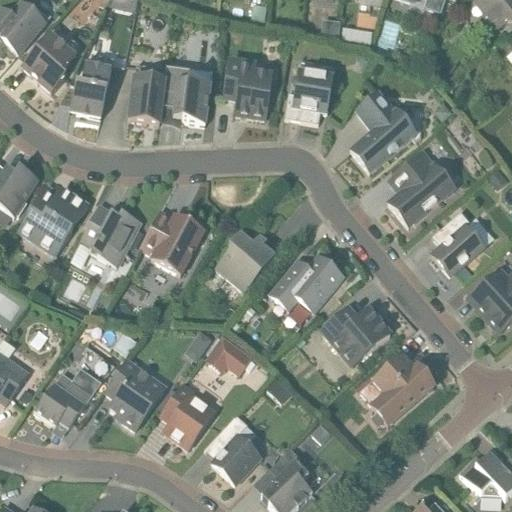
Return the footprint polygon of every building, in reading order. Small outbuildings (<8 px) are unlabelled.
[(395,0),(409,5),(411,0),(428,0),(425,10),(439,15),(443,0),(395,0)] [(479,22),(490,37),(511,20),(511,0),(480,0),(473,5),(483,19),(479,22)] [(0,24),(0,53),(5,48),(17,59),(44,29),(50,22),(37,11),(31,17),(21,8),(10,20),(3,28),(0,24)] [(250,25),(264,27),(266,9),(252,8),(250,25)] [(340,46),(355,48),(357,34),(342,32),(340,46)] [(49,39),(20,71),(30,80),(37,86),(51,98),(65,82),(61,78),(71,67),(75,62),(76,60),(77,58),(77,56),(77,54),(77,52),(76,50),(75,49),(74,47),(72,46),(71,45),(69,44),(67,44),(65,44),(63,44),(61,44),(59,45),(58,47),(49,39)] [(71,108),(69,116),(76,118),(100,123),(111,76),(113,64),(91,59),(88,71),(86,70),(84,70),(80,90),(75,89),(71,108)] [(254,70),(228,66),(223,104),(236,106),(234,120),(264,124),(270,82),(253,79),(254,70)] [(162,94),(159,121),(171,123),(182,124),(181,126),(204,130),(209,91),(186,88),(187,76),(165,73),(163,86),(162,94)] [(287,100),(284,123),(299,126),(318,129),(318,128),(313,127),(315,117),(319,118),(326,119),(332,82),(296,77),(292,102),(288,102),(289,100),(287,100)] [(133,82),(128,126),(158,130),(158,128),(159,121),(162,94),(163,86),(133,82)] [(414,139),(395,116),(393,117),(377,98),(355,116),(371,136),(349,155),(369,177),(414,139)] [(393,181),(386,187),(397,199),(387,208),(407,232),(446,200),(453,193),(443,181),(433,169),(432,170),(421,157),(393,181)] [(26,207),(23,205),(35,186),(36,186),(36,185),(18,173),(16,177),(6,171),(4,174),(0,170),(0,213),(12,222),(14,218),(18,220),(26,207)] [(497,173),(487,180),(497,194),(507,186),(497,173)] [(72,236),(70,235),(86,210),(61,194),(54,206),(41,198),(17,235),(56,260),(72,236)] [(97,211),(80,245),(92,252),(89,257),(106,266),(115,271),(123,258),(126,251),(133,255),(141,240),(142,237),(135,234),(139,226),(120,216),(117,222),(110,218),(97,211)] [(150,264),(180,280),(203,235),(174,219),(172,223),(159,216),(139,254),(152,261),(150,264)] [(431,241),(439,251),(430,259),(449,281),(483,253),(464,231),(468,227),(460,217),(431,241)] [(258,253),(239,237),(228,251),(231,253),(214,273),(243,297),(274,261),(261,250),(258,253)] [(297,303),(313,317),(342,282),(317,261),(306,274),(296,265),(268,298),(288,314),(297,303)] [(511,282),(511,268),(510,266),(467,302),(498,339),(511,327),(511,290),(508,286),(511,282)] [(243,318),(248,323),(255,315),(249,310),(243,318)] [(347,311),(320,334),(329,345),(339,357),(342,354),(354,368),(357,366),(389,339),(377,324),(368,313),(356,323),(347,311)] [(166,325),(173,330),(180,319),(172,315),(166,325)] [(227,335),(232,339),(240,330),(235,326),(227,335)] [(193,347),(204,354),(211,343),(200,336),(193,347)] [(205,365),(222,377),(226,371),(239,380),(251,364),(221,342),(205,365)] [(359,396),(387,429),(433,391),(416,371),(412,375),(401,362),(406,358),(405,357),(359,396)] [(0,397),(9,404),(27,378),(0,358),(0,397)] [(135,435),(165,392),(125,365),(104,396),(114,403),(109,411),(124,422),(121,425),(135,435)] [(40,407),(33,416),(51,428),(55,431),(62,421),(64,423),(70,427),(71,428),(85,408),(92,399),(100,387),(80,372),(71,384),(64,394),(55,387),(54,386),(46,398),(40,394),(34,402),(40,407)] [(265,391),(281,407),(290,398),(274,382),(265,391)] [(182,389),(159,420),(170,427),(167,431),(176,437),(172,443),(187,454),(208,425),(195,415),(200,408),(190,401),(193,397),(182,389)] [(18,402),(26,407),(32,398),(24,393),(18,402)] [(214,463),(210,467),(234,489),(260,461),(247,449),(236,439),(246,429),(235,419),(219,437),(229,446),(214,463)] [(328,439),(318,429),(310,437),(320,447),(328,439)] [(307,479),(295,466),(299,462),(290,453),(267,474),(276,483),(271,487),(272,488),(260,500),(269,508),(267,509),(269,511),(295,511),(297,511),(306,503),(312,497),(300,486),(307,479)] [(511,464),(509,461),(500,470),(489,459),(475,472),(470,467),(459,478),(480,500),(483,497),(492,500),(504,504),(511,496),(511,464)]
